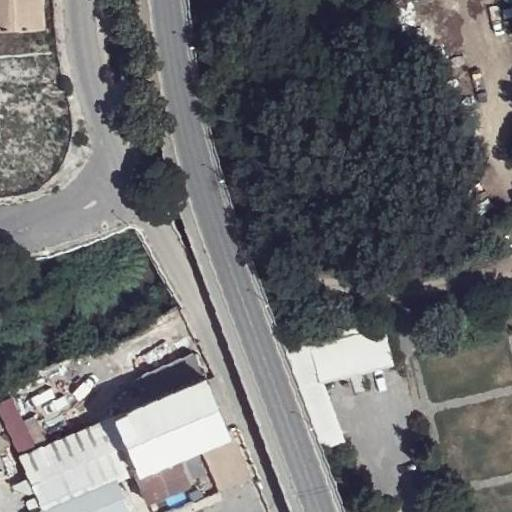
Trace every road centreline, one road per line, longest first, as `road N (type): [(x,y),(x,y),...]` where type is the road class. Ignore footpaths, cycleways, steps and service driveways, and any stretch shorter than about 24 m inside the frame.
road 1 (tertiary): [(322,511),(207,192),(175,73),(167,0)]
road 2 (residential): [(130,174),(201,306),(285,505)]
road 3 (track): [(201,306),(306,276),(455,286),(511,281)]
road 4 (unclassified): [(80,0),(87,50),(130,174)]
